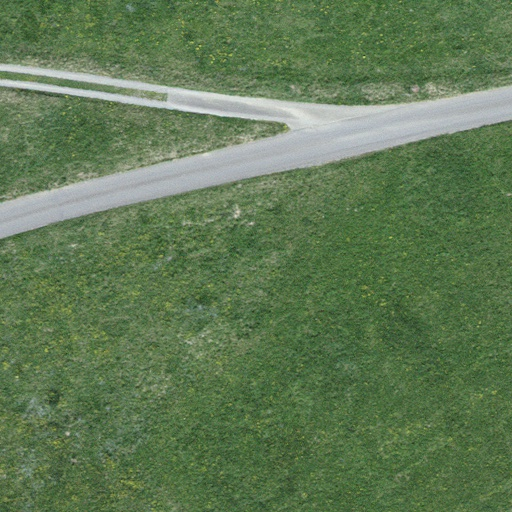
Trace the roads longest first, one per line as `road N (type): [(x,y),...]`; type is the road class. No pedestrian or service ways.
road 1 (unclassified): [(0,221),(511,102)]
road 2 (track): [(374,128),(0,77)]
